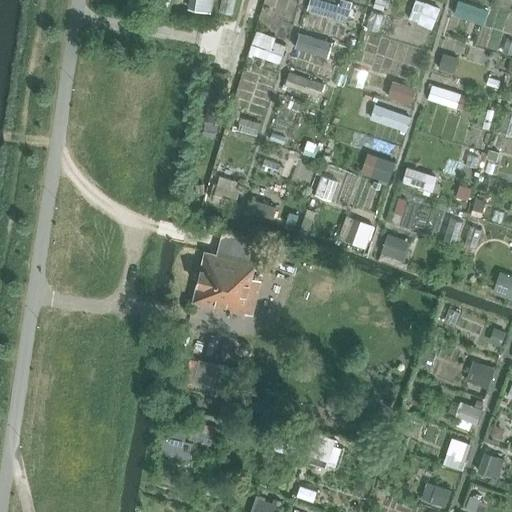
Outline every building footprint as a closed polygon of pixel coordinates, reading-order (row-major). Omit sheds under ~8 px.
[(191,0),(190,7),(210,10),(211,0),(191,0)] [(206,124),(204,135),(211,136),(213,125),(206,124)] [(222,228),(218,248),(246,256),(250,257),(252,249),(255,237),(223,228),(222,228)] [(245,313),(254,278),(252,277),(255,263),(254,263),(231,257),(231,258),(216,254),(205,252),(193,301),(245,313)] [(329,309),(334,294),(335,292),(312,284),(307,297),(305,301),(329,309)] [(416,303),(381,294),(377,306),(412,316),(416,303)]
